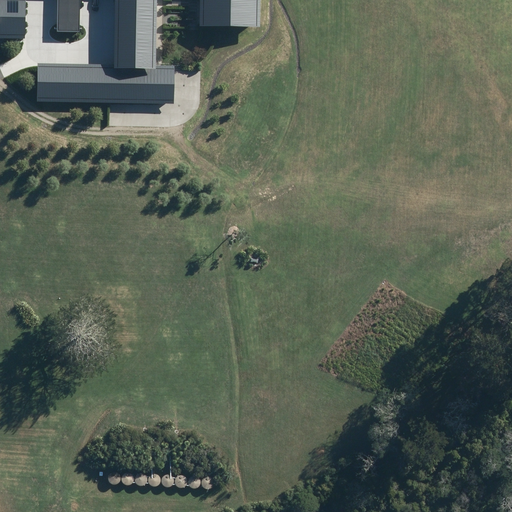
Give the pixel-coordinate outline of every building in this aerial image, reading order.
[(0,0),(0,35),(20,36),(21,0),(116,0),(115,66),(39,65),(38,101),(172,103),(173,67),(154,66),(155,0),(203,0),(203,24),(258,25),(258,0),(0,0)] [(80,0),(57,0),(57,31),(79,32),(80,0)] [(182,0),(162,0),(162,20),(183,20),(182,0)] [(56,12),(56,1),(35,1),(34,33),(45,33),(46,12),(56,12)] [(165,21),(164,29),(185,30),(185,22),(165,21)] [(84,26),(83,39),(94,39),(94,36),(104,36),(104,27),(84,26)] [(182,33),(162,33),(161,53),(182,53),(182,33)] [(203,36),(195,38),(197,48),(212,44),(211,38),(204,40),(203,36)] [(108,472),(107,483),(214,488),(214,477),(108,472)]
